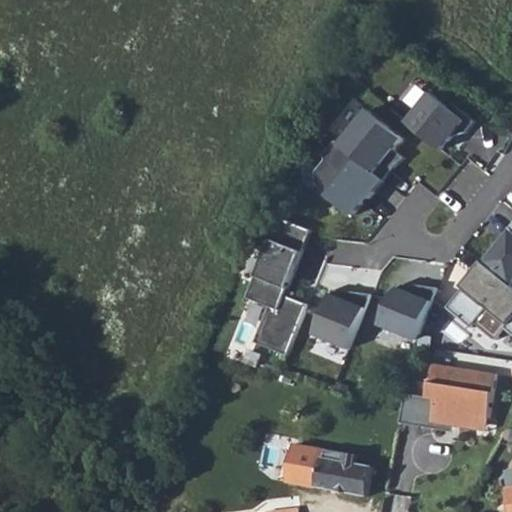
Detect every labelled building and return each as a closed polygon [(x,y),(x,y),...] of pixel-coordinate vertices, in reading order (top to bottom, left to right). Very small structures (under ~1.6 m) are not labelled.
[(433,98),(409,126),(443,154),(454,141),(468,138),(477,127),(456,109),(452,113),(433,98)] [(356,101),(327,135),(338,144),(343,147),(371,114),(356,101)] [(371,114),(343,147),(386,184),(399,168),(390,161),(397,153),(406,143),(371,114)] [(343,147),(338,144),(327,157),(327,163),(317,175),(318,189),(354,219),(369,201),(370,203),(386,184),(343,147)] [(407,162),(397,153),(390,161),(399,168),(407,162)] [(314,232),(282,219),(249,300),(271,309),(256,344),(289,358),(310,307),(287,297),(314,232)] [(511,230),(498,248),(500,249),(485,266),(511,288),(511,230)] [(511,288),(485,266),(483,265),(472,278),(477,283),(470,292),(466,289),(447,311),(471,331),(476,326),(496,343),(505,332),(511,337),(511,288)] [(412,341),(434,296),(422,290),(418,297),(400,288),(390,296),(376,323),(412,341)] [(373,298),(333,292),(332,297),(352,305),(355,297),(370,303),(373,298)] [(352,305),(332,297),(315,337),(350,352),(370,303),(355,297),(352,305)] [(436,349),(435,361),(483,366),(484,353),(436,349)] [(484,419),(491,375),(428,365),(422,399),(430,400),(428,413),(437,414),(435,425),(469,430),(471,417),(484,419)] [(435,425),(437,414),(428,413),(426,423),(435,425)] [(482,432),(484,419),(471,417),(469,430),(482,432)] [(417,427),(410,468),(454,475),(462,436),(417,427)] [(290,482),(318,488),(324,458),(325,451),(298,446),(290,482)] [(374,467),(324,458),(318,488),(369,497),(374,467)]
